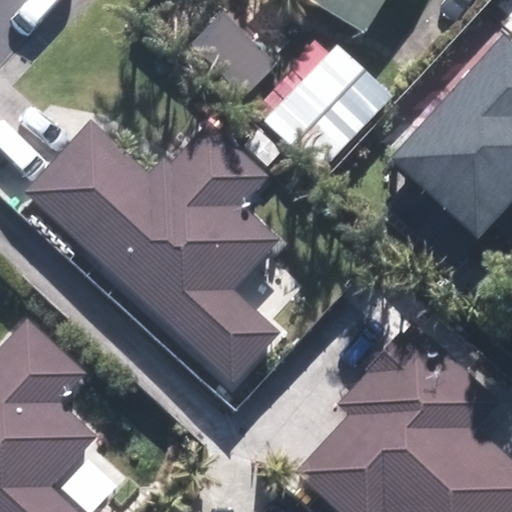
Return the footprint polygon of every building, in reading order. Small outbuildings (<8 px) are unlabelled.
[(322,0),(375,32),(394,0),(322,0)] [(198,40),(252,96),(283,67),(229,11),(198,40)] [(274,120),(328,170),(383,112),(330,61),(274,120)] [(91,123),(28,191),(236,386),(283,336),(235,290),(279,243),(244,211),(273,181),(211,123),(172,165),(165,158),(148,176),(91,123)] [(400,227),(472,294),(511,250),(511,157),(486,134),(400,227)] [(374,166),(411,197),(436,167),(400,136),(374,166)] [(0,511),(62,511),(38,491),(83,441),(41,402),(68,374),(23,332),(0,357),(0,511)] [(511,511),(511,474),(467,434),(491,407),(415,339),(347,414),(356,422),(302,480),(337,511),(511,511)]
